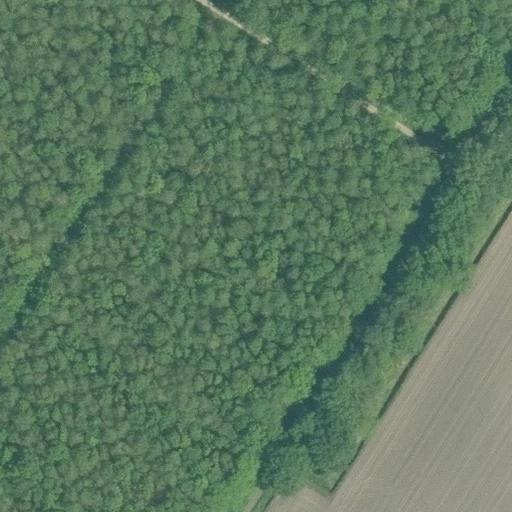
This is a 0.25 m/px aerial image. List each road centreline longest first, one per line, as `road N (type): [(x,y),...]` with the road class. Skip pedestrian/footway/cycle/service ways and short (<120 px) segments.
road 1 (track): [(236,511),(511,81)]
road 2 (unknown): [(238,0),(0,372)]
